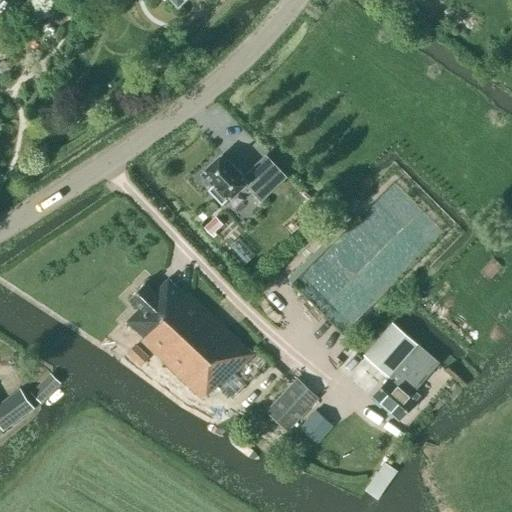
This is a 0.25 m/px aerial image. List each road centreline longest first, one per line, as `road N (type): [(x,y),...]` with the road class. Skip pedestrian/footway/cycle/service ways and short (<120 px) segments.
road 1 (residential): [(106,163),(224,291),(349,402)]
road 2 (tertiary): [(106,163),(245,59),(298,0)]
road 3 (tertiary): [(0,230),(106,163)]
